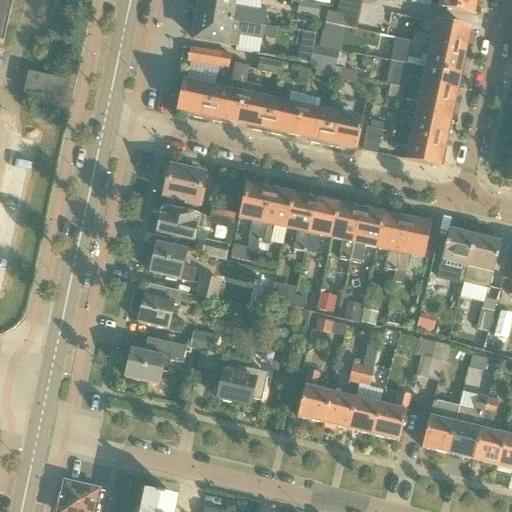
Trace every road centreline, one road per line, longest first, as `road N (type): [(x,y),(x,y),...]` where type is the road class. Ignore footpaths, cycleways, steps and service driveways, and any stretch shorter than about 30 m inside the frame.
road 1 (residential): [(103,125),(456,209)]
road 2 (tertiary): [(37,436),(103,125)]
road 3 (residential): [(344,511),(37,436)]
road 4 (residential): [(502,0),(456,209)]
road 5 (tertiary): [(103,125),(130,0)]
